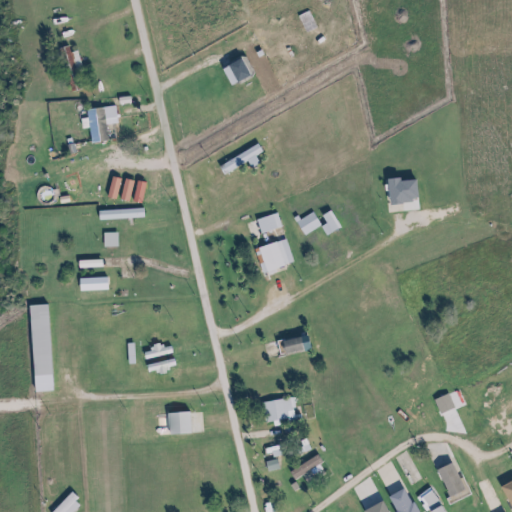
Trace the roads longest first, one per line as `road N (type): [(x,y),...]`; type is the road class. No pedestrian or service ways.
road 1 (residential): [(129,0),(254,511)]
road 2 (residential): [(317,511),(411,445),(455,448),(474,466),(511,443)]
